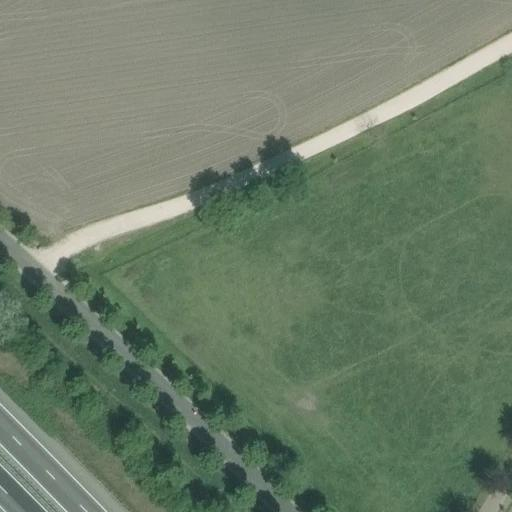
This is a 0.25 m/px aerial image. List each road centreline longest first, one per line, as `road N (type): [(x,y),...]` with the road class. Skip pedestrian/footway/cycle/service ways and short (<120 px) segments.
road 1 (track): [(26,266),(511,50)]
road 2 (unclassified): [(283,511),(0,242)]
road 3 (motorway): [(92,511),(0,417)]
